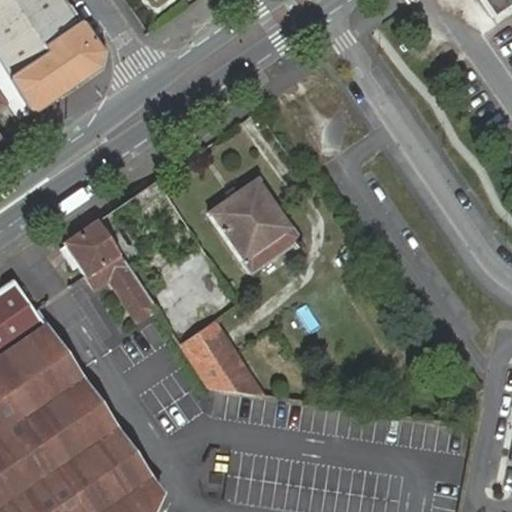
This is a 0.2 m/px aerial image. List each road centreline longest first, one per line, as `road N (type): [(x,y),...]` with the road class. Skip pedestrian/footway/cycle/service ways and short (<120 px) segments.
road 1 (primary): [(0,233),(324,12)]
road 2 (residential): [(324,12),(489,262),(511,283)]
road 3 (primary): [(152,84),(0,190)]
road 4 (primary): [(276,0),(152,84)]
road 5 (residential): [(511,95),(473,43),(419,0)]
